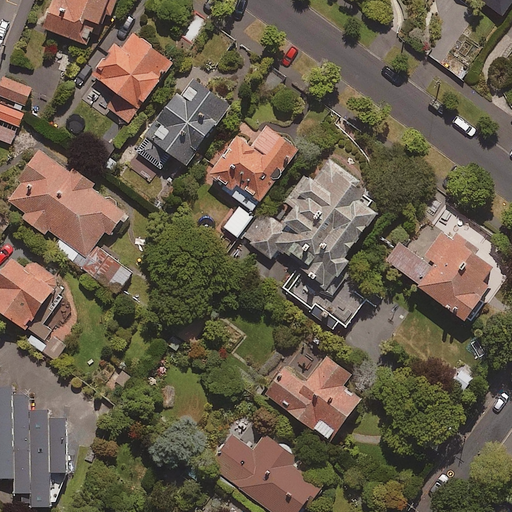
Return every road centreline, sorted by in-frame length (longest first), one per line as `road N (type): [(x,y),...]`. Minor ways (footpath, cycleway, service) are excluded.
road 1 (residential): [(511,184),(265,0)]
road 2 (residential): [(511,403),(432,511)]
